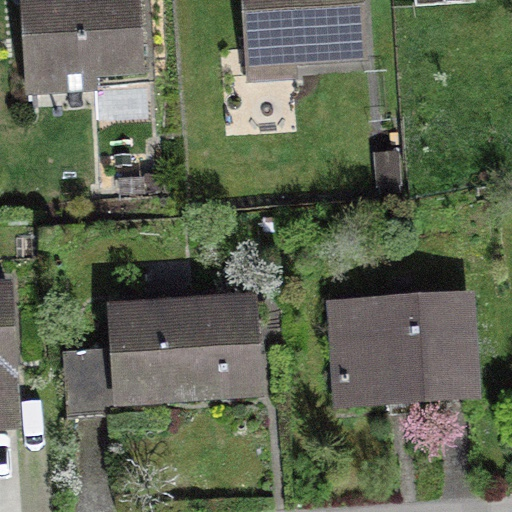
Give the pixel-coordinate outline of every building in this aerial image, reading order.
[(88,0),(89,1),(20,7),(26,94),(149,85),(142,0),(88,0)] [(361,0),(237,0),(243,78),(367,69),(361,0)] [(482,0),(417,0),(420,21),(484,16),(482,0)] [(14,295),(0,296),(0,443),(27,441),(14,295)] [(471,306),(326,317),(334,424),(479,413),(471,306)] [(255,309),(107,323),(117,423),(265,409),(255,309)]
